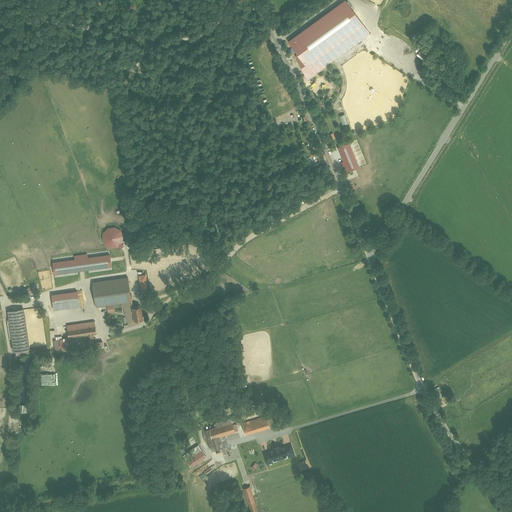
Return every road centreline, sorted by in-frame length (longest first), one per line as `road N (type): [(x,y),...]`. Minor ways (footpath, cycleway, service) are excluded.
road 1 (unclassified): [(370,263),(421,389),(510,511)]
road 2 (unclassified): [(511,27),(370,263)]
road 3 (track): [(0,292),(10,403),(4,511)]
road 4 (unclassified): [(341,188),(252,0)]
road 5 (track): [(189,484),(154,478),(25,511)]
road 6 (unclassified): [(341,188),(246,241),(216,271)]
road 7 (track): [(289,426),(211,455),(189,484)]
